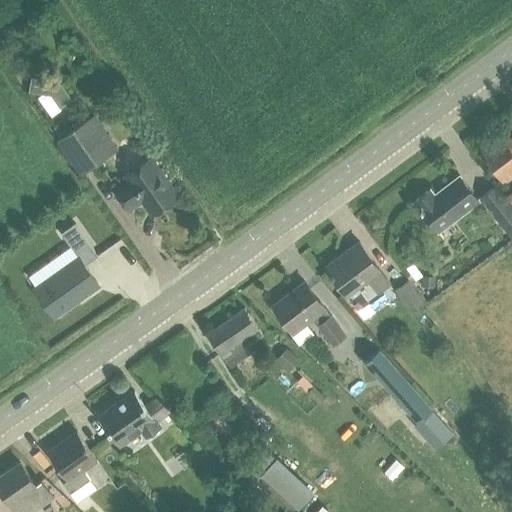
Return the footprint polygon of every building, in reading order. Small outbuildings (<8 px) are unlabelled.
[(32,77),(30,91),(53,94),(61,106),(71,99),(59,81),(32,77)] [(58,139),(82,173),(114,151),(90,116),(72,129),(62,136),(58,139)] [(65,119),(55,126),(62,136),(72,129),(65,119)] [(511,134),(483,156),(503,183),(511,176),(511,134)] [(143,200),(153,214),(179,196),(152,157),(125,175),(129,180),(116,189),(129,209),(143,200)] [(438,231),(478,201),(460,177),(434,197),(429,191),(415,201),(426,215),(423,221),(428,228),(434,226),(438,231)] [(481,198),(511,237),(511,208),(495,186),(481,198)] [(35,288),(35,289),(44,300),(54,316),(55,316),(68,306),(77,300),(77,299),(76,298),(77,297),(82,293),(84,295),(92,289),(99,284),(94,277),(86,265),(86,264),(87,264),(93,259),(99,255),(89,241),(75,223),(69,227),(62,232),(63,234),(71,246),(77,254),(79,257),(79,258),(78,258),(37,287),(36,288),(35,288)] [(111,271),(137,254),(125,236),(99,252),(111,271)] [(359,242),(326,267),(346,295),(361,284),(368,279),(378,293),(390,284),(359,242)] [(413,261),(407,265),(415,277),(422,272),(413,261)] [(423,276),(422,287),(435,288),(436,278),(423,276)] [(408,278),(394,289),(416,318),(424,312),(419,306),(425,301),(408,278)] [(335,344),(346,336),(307,283),(274,306),(293,332),(315,316),(335,344)] [(245,310),(208,335),(222,355),(225,354),(229,360),(247,348),(263,337),(245,310)] [(434,408),(381,348),(366,361),(419,421),(434,408)] [(291,350),(278,362),(289,374),(302,362),(291,350)] [(303,375),(298,380),(306,387),(310,383),(310,382),(304,376),(303,375)] [(325,398),(314,387),(308,392),(320,404),(325,398)] [(136,391),(100,417),(119,444),(143,428),(148,435),(161,427),(156,420),(169,412),(162,402),(149,410),(144,403),(136,391)] [(77,432),(47,453),(67,481),(64,483),(71,491),(90,477),(83,469),(97,459),(77,432)] [(296,441),(285,455),(296,464),(307,450),(296,441)] [(279,458),(263,475),(299,508),(315,491),(279,458)] [(20,463),(0,477),(0,486),(13,506),(17,511),(25,511),(30,509),(49,495),(40,482),(35,486),(20,463)]
